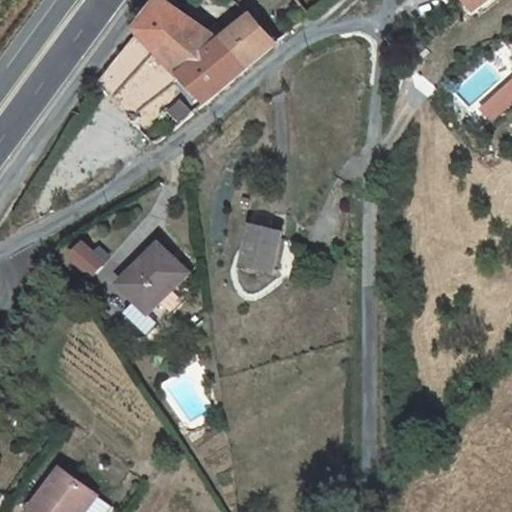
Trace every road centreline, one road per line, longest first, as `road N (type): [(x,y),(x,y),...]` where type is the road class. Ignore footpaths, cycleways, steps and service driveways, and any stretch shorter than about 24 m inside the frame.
road 1 (residential): [(372,511),(372,160),(391,32)]
road 2 (residential): [(0,255),(99,203),(309,41),(364,28),(391,32)]
road 3 (secondary): [(0,145),(106,0)]
